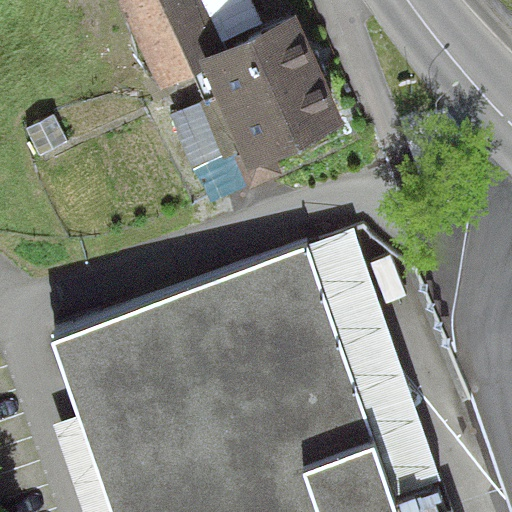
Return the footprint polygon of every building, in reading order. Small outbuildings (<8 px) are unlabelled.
[(201,60),(219,52),(195,0),(121,0),(162,91),(206,71),(201,60)] [(277,159),(347,128),(298,17),(219,52),(201,60),(206,71),(217,95),(201,102),(225,158),(235,154),(248,185),(249,188),(283,174),(277,159)] [(225,158),(201,102),(170,115),(193,169),(196,168),(210,201),(248,185),(235,154),(225,158)] [(54,114),(26,128),(40,154),(67,140),(54,114)] [(356,231),(308,247),(396,510),(443,493),(356,231)] [(450,511),(443,493),(396,510),(308,247),(53,342),(78,417),(110,511),(450,511)] [(110,511),(78,417),(55,425),(85,511),(110,511)]
